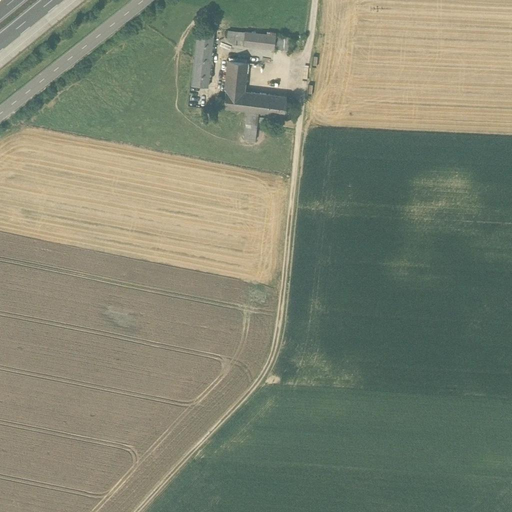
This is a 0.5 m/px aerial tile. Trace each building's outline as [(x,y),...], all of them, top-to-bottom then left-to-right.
[(197,30),(191,85),(208,86),(213,31),(197,30)] [(244,45),(274,48),(276,36),(245,33),(244,45)] [(289,50),(290,38),(276,36),(274,48),(289,50)] [(266,113),(268,94),(243,92),(246,62),(228,60),(223,108),(247,111),(244,140),(255,141),(258,112),(266,113)] [(286,96),(268,94),(266,113),(284,115),(286,96)]
